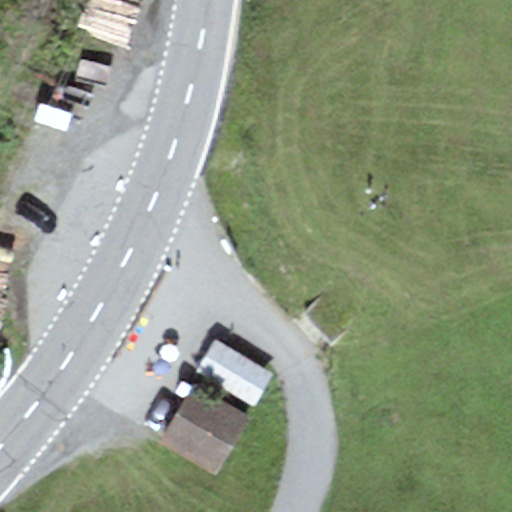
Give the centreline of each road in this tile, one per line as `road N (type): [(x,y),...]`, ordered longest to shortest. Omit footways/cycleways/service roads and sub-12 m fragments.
road 1 (secondary): [(208,0),(198,61),(133,242),(87,326),(0,451)]
road 2 (track): [(133,242),(219,296),(272,347),(302,422),(299,498),(291,511)]
